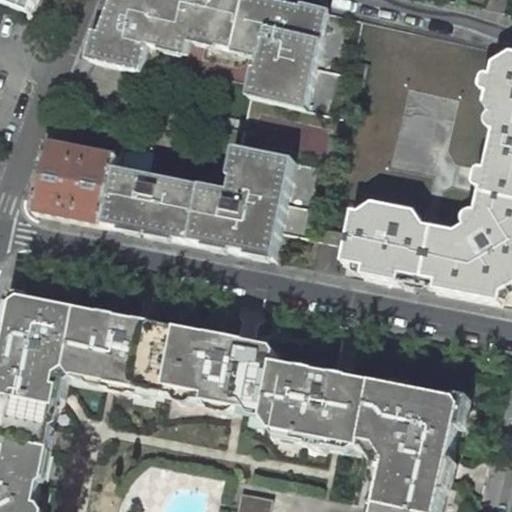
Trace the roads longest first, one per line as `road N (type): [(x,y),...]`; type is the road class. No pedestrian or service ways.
road 1 (residential): [(511,330),(0,231)]
road 2 (residential): [(0,220),(82,0)]
road 3 (residential): [(292,0),(511,50)]
